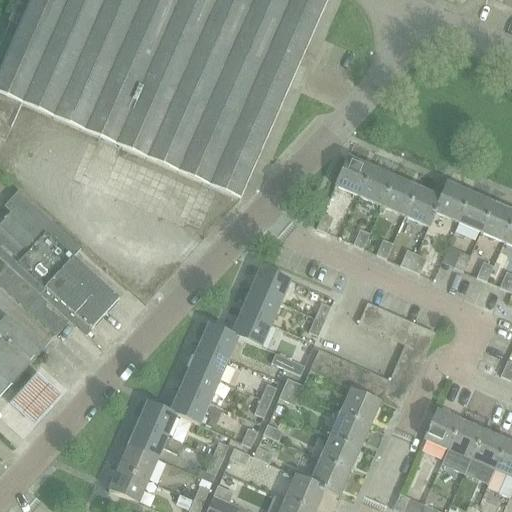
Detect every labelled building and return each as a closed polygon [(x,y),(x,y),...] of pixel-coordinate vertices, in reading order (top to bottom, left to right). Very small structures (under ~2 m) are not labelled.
[(19,28),(0,71),(0,140),(3,142),(19,106),(239,202),(328,0),(20,0),(10,24),(19,28)] [(348,160),(335,189),(358,199),(371,171),(348,160)] [(371,171),(358,199),(382,209),(394,181),(371,171)] [(417,191),(394,181),(382,209),(405,219),(417,191)] [(446,186),(440,201),(441,201),(434,215),(458,225),(470,197),(446,186)] [(441,201),(440,201),(417,191),(405,219),(428,230),(434,215),(441,201)] [(10,215),(0,226),(0,262),(69,324),(85,339),(119,302),(71,259),(80,249),(18,193),(4,209),(10,215)] [(458,225),(481,235),(494,207),(470,197),(458,225)] [(511,214),(494,207),(481,235),(504,246),(511,227),(511,214)] [(316,232),(326,236),(333,221),(323,216),(316,232)] [(353,248),(363,252),(370,237),(360,233),(353,248)] [(376,258),(386,262),(393,247),(383,243),(376,258)] [(409,273),(416,257),(407,253),(400,269),(409,273)] [(453,270),(463,275),(470,259),(461,255),(453,270)] [(416,257),(409,273),(420,277),(426,262),(416,257)] [(0,289),(41,325),(55,339),(69,324),(0,262),(0,289)] [(476,280),(486,285),(493,270),(483,265),(476,280)] [(251,293),(280,305),(290,283),(260,270),(251,293)] [(510,295),(511,291),(511,277),(507,275),(500,291),(510,295)] [(271,328),(280,305),(251,293),(241,315),(271,328)] [(315,320),(324,324),(330,310),(321,306),(315,320)] [(370,333),(379,311),(367,306),(358,328),(370,333)] [(381,338),(391,316),(379,311),(370,333),(381,338)] [(261,350),(271,328),(241,315),(231,337),(261,350)] [(393,343),(402,321),(391,316),(381,338),(393,343)] [(0,397),(24,372),(23,370),(40,352),(45,356),(46,355),(6,318),(0,324),(0,337),(3,340),(0,342),(0,397)] [(307,336),(316,341),(324,324),(315,320),(307,336)] [(405,348),(414,326),(402,321),(393,343),(405,348)] [(415,352),(425,331),(414,326),(405,348),(415,352)] [(209,327),(199,349),(228,361),(236,342),(260,352),(261,350),(231,337),(209,327)] [(426,357),(435,335),(425,331),(415,352),(426,357)] [(421,369),(426,357),(415,352),(405,348),(400,360),(421,369)] [(189,371),(218,383),(228,361),(199,349),(189,371)] [(321,379),(330,358),(319,353),(310,374),(321,379)] [(285,374),(289,364),(275,358),(271,368),(285,374)] [(333,384),(342,363),(330,358),(321,379),(333,384)] [(416,381),(421,369),(400,360),(395,372),(416,381)] [(344,390),(354,368),(342,363),(333,384),(344,390)] [(289,364),(285,374),(299,380),(303,371),(289,364)] [(511,365),(507,364),(501,379),(511,384),(511,365)] [(356,395),(366,373),(354,368),(344,390),(356,395)] [(231,389),(218,383),(189,371),(179,393),(208,406),(208,405),(222,411),(231,389)] [(410,393),(416,381),(395,372),(389,383),(410,393)] [(368,400),(378,378),(366,373),(356,395),(368,400)] [(60,398),(50,389),(36,376),(9,407),(33,428),(60,398)] [(380,405),(385,394),(389,383),(378,378),(368,400),(380,405)] [(406,403),(410,393),(389,383),(385,394),(406,403)] [(283,392),(299,399),(302,390),(287,384),(283,392)] [(261,401),(270,405),(276,393),(266,388),(261,401)] [(299,399),(283,392),(278,402),(294,409),(299,399)] [(199,428),(208,406),(179,393),(170,415),(199,428)] [(369,429),(379,406),(350,393),(340,417),(369,429)] [(401,414),(406,403),(385,394),(380,405),(401,414)] [(270,405),(261,401),(253,418),(263,422),(270,405)] [(147,405),(137,427),(167,440),(175,420),(197,430),(199,428),(170,415),(147,405)] [(278,408),(275,415),(282,418),(285,411),(278,408)] [(424,442),(448,453),(460,424),(436,414),(424,442)] [(358,452),(369,429),(340,417),(329,440),(358,452)] [(448,453),(471,463),(483,434),(460,424),(448,453)] [(157,462),(162,451),(177,457),(182,446),(167,440),(137,427),(128,449),(157,462)] [(267,429),(262,439),(278,445),(282,436),(267,429)] [(250,450),(256,436),(247,432),(241,446),(250,450)] [(471,463),(494,473),(506,444),(483,434),(471,463)] [(348,475),(358,452),(329,440),(319,463),(348,475)] [(511,446),(506,444),(494,473),(505,478),(498,496),(509,501),(511,493),(511,446)] [(212,460),(221,464),(227,451),(218,447),(212,460)] [(118,472),(147,484),(157,462),(128,449),(118,472)] [(257,451),(252,461),(268,468),(272,458),(257,451)] [(236,477),(240,468),(244,470),(248,460),(233,453),(228,463),(231,464),(227,473),(236,477)] [(199,473),(196,479),(201,481),(201,482),(212,486),(221,464),(212,460),(205,476),(199,473)] [(319,463),(309,486),(324,492),(323,493),(338,499),(348,475),(319,463)] [(108,494),(138,507),(147,484),(118,472),(108,494)] [(223,476),(217,490),(213,499),(229,505),(232,497),(231,496),(236,482),(223,476)] [(295,481),(285,503),(306,511),(314,511),(323,493),(324,492),(309,486),(309,487),(295,481)] [(202,508),(208,495),(212,486),(201,482),(198,489),(199,489),(193,504),(202,508)] [(405,511),(410,502),(400,497),(393,511),(405,511)] [(213,499),(207,511),(236,511),(237,510),(228,507),(229,505),(213,499)] [(281,511),(306,511),(285,503),(281,511)]
